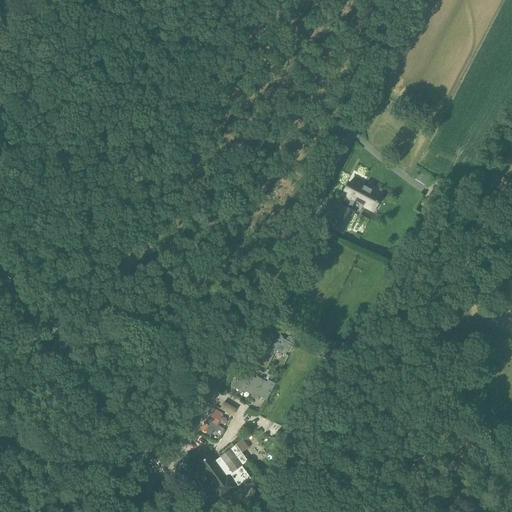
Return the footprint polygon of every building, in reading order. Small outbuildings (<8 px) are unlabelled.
[(508,178),(511,171),(511,150),(498,172),(508,178)] [(371,191),(371,190),(363,186),(364,184),(355,179),(344,199),(349,202),(346,208),(343,206),(331,228),(342,235),(354,212),(350,210),(354,201),(371,210),(372,209),(375,204),(377,202),(376,201),(379,196),(379,195),(371,191)] [(445,193),(437,188),(421,215),(429,220),(445,193)] [(457,311),(467,309),(469,308),(467,296),(455,298),(457,311)] [(267,348),(273,336),(273,335),(269,332),(266,335),(262,333),(255,345),(265,350),(267,348)] [(275,352),(277,351),(282,338),(283,337),(279,334),(275,338),(273,336),(267,348),(275,352)] [(285,340),(282,338),(277,351),(284,355),(289,346),(293,348),(295,342),(292,340),(289,337),(285,340)] [(244,393),(245,391),(253,377),(245,373),(243,376),(239,374),(232,387),(244,393)] [(254,397),(256,394),(264,380),(256,376),(255,378),(253,377),(245,391),(254,397)] [(266,381),(264,380),(256,394),(266,400),(275,384),(267,380),(266,381)] [(214,408),(207,418),(217,425),(223,414),(214,408)] [(220,427),(217,425),(207,418),(199,430),(209,436),(213,430),(217,433),(220,427)] [(235,445),(229,449),(241,466),(247,461),(235,445)] [(189,460),(198,472),(192,477),(204,493),(210,488),(218,500),(249,478),(229,451),(214,462),(205,449),(189,460)]
